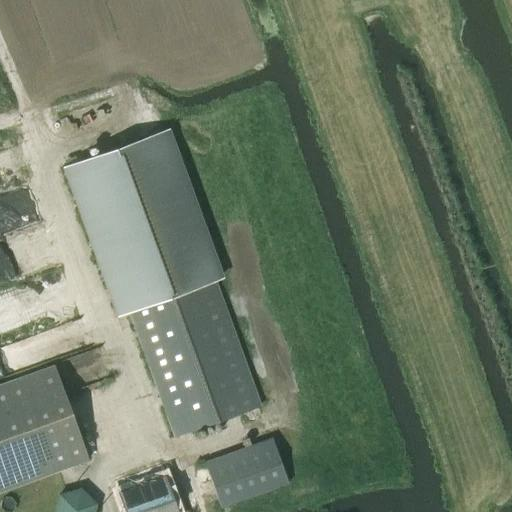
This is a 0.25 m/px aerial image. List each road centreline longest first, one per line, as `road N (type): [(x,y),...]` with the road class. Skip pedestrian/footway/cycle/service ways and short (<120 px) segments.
road 1 (track): [(146,458),(0,39)]
road 2 (track): [(117,91),(0,126)]
